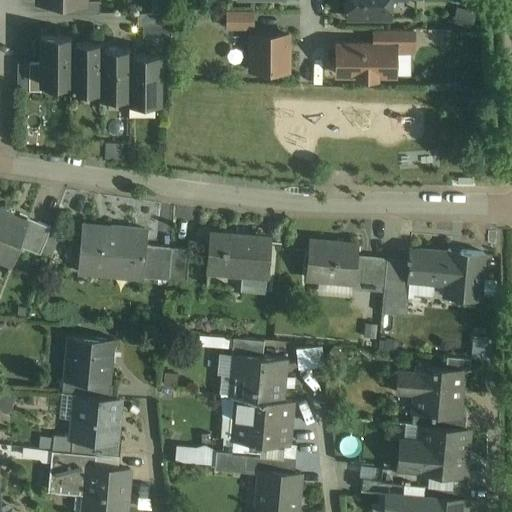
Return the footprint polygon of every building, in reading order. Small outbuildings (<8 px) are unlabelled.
[(85,0),(85,1),(64,1),(63,13),(99,13),(99,0),(85,0)] [(347,0),(343,4),(343,11),(348,16),(389,17),(388,0),(347,0)] [(252,10),(227,10),(227,28),(252,28),(252,10)] [(165,13),(137,13),(137,25),(142,26),(165,25),(165,13)] [(165,25),(142,26),(142,38),(170,37),(170,26),(165,25)] [(412,29),(375,29),(375,43),(394,44),(394,50),(412,50),(412,29)] [(287,34),(251,34),(251,70),(287,70),(287,34)] [(72,37),(41,37),(41,63),(41,82),(70,83),(71,83),(71,43),(72,43),(72,37)] [(72,43),(71,43),(71,83),(70,83),(70,89),(99,89),(100,89),(100,49),(101,49),(101,43),(72,43)] [(375,43),(337,43),(337,73),(357,74),(357,76),(376,76),(376,74),(394,74),(394,50),(394,44),(375,43)] [(101,49),(100,49),(100,89),(99,89),(99,95),(128,95),(129,95),(129,55),(130,55),(130,49),(101,49)] [(130,55),(129,55),(129,95),(128,95),(128,101),(159,101),(159,55),(130,55)] [(29,62),(17,62),(17,90),(29,90),(29,63),(29,62)] [(41,63),(29,63),(29,90),(41,90),(41,82),(41,63)] [(14,214),(0,208),(0,255),(11,260),(17,245),(27,220),(26,219),(25,221),(13,216),(14,214)] [(27,220),(17,245),(29,249),(40,223),(27,217),(26,219),(27,220)] [(40,223),(29,249),(40,254),(51,227),(40,223)] [(110,226),(110,234),(83,231),(84,224),(82,224),(78,272),(80,272),(80,264),(140,269),(142,269),(144,249),(146,230),(110,226)] [(236,235),(211,233),(208,268),(242,271),(240,290),(242,290),(242,288),(262,290),(262,292),(264,292),(269,240),(236,237),(236,235)] [(337,242),(310,240),(307,278),(324,280),(325,277),(351,280),(351,282),(352,282),(354,259),(356,244),(337,242)] [(169,251),(144,249),(142,269),(140,269),(140,277),(168,279),(171,247),(170,247),(169,251)] [(189,249),(171,247),(168,279),(186,281),(189,249)] [(448,252),(410,249),(408,263),(407,273),(410,273),(409,279),(433,282),(445,283),(444,295),(479,298),(483,252),(448,249),(448,252)] [(370,260),(354,259),(352,282),(351,282),(350,289),(367,290),(370,260)] [(385,261),(370,260),(367,290),(383,291),(385,261)] [(408,263),(385,261),(383,291),(397,293),(408,294),(408,291),(409,279),(410,273),(407,273),(408,263)] [(433,282),(409,279),(408,291),(430,293),(432,291),(433,282)] [(326,282),(326,291),(347,291),(348,283),(326,282)] [(397,293),(383,291),(381,313),(395,314),(397,293)] [(114,339),(67,334),(65,354),(70,354),(68,379),(63,378),(62,379),(110,384),(110,383),(114,339)] [(486,356),(486,335),(473,335),(473,356),(486,356)] [(264,340),(233,337),(232,353),(260,355),(262,341),(264,341),(264,340)] [(260,355),(232,353),(228,394),(236,395),(284,399),(284,397),(283,397),(285,377),(286,377),(288,358),(260,355)] [(470,358),(446,356),(445,368),(463,370),(469,371),(470,358)] [(445,368),(417,365),(416,372),(398,370),(396,392),(414,394),(412,424),(422,424),(464,428),(465,414),(459,414),(459,413),(456,413),(459,388),(462,389),(463,370),(445,368)] [(110,383),(110,384),(62,379),(61,392),(80,394),(117,397),(118,384),(110,383)] [(117,397),(80,394),(78,419),(74,418),(72,437),(87,439),(115,441),(115,440),(119,397),(117,397)] [(284,399),(236,395),(234,420),(240,421),(239,438),(233,437),(232,439),(271,443),(285,444),(285,442),(288,418),(291,418),(292,400),(284,399)] [(464,428),(422,424),(420,442),(420,443),(425,443),(422,469),(417,469),(417,470),(463,474),(463,473),(465,448),(462,448),(464,428)] [(115,441),(87,439),(86,452),(95,453),(120,455),(121,440),(115,440),(115,441)] [(271,443),(232,439),(231,452),(245,453),(270,455),(271,443)] [(420,442),(400,440),(399,442),(402,442),(400,466),(397,465),(397,467),(397,468),(405,469),(417,470),(417,469),(422,469),(425,443),(420,443),(420,442)] [(285,444),(271,443),(270,455),(295,457),(296,443),(285,442),(285,444)] [(86,452),(51,449),(50,462),(57,463),(94,466),(94,465),(95,453),(86,452)] [(245,453),(231,452),(216,450),(214,465),(244,467),(245,453)] [(270,455),(245,453),(244,467),(259,469),(259,468),(294,471),(295,457),(270,455)] [(125,511),(129,469),(94,465),(94,466),(57,463),(55,486),(85,489),(85,493),(91,494),(89,511),(100,511),(125,511)] [(397,467),(381,465),(380,479),(403,481),(405,469),(397,468),(397,467)] [(294,471),(259,468),(259,469),(255,511),(296,511),(300,472),(294,471)] [(463,474),(417,470),(405,469),(403,481),(404,481),(466,487),(467,473),(463,473),(463,474)] [(380,479),(362,477),(360,489),(360,490),(386,493),(386,491),(404,493),(404,481),(403,481),(380,479)] [(466,487),(404,481),(404,493),(424,495),(466,499),(467,487),(466,487)] [(404,493),(386,491),(386,493),(384,511),(422,511),(424,495),(404,493)] [(465,511),(466,499),(424,495),(422,511),(465,511)]
